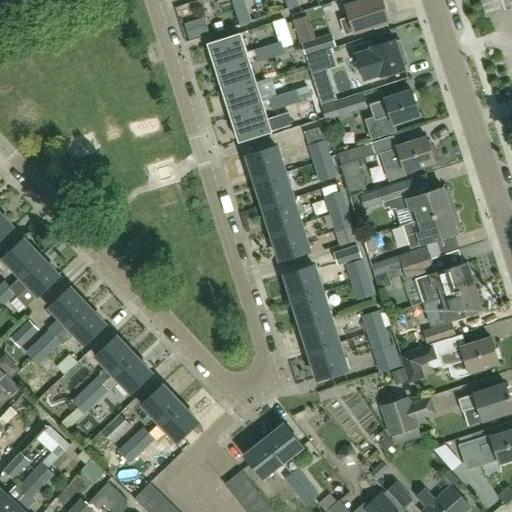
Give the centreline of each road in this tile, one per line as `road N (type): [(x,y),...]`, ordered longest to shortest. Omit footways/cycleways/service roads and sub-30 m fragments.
road 1 (residential): [(0,145),(205,373),(233,385),(255,382),(263,366),(257,334),(154,0)]
road 2 (residential): [(511,240),(434,0)]
